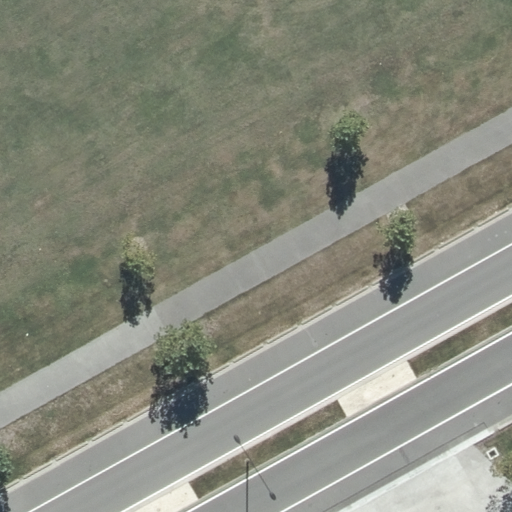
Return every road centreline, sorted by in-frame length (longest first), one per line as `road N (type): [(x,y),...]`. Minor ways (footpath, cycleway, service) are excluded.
road 1 (unclassified): [(73,511),(511,265)]
road 2 (unclassified): [(511,374),(259,511)]
